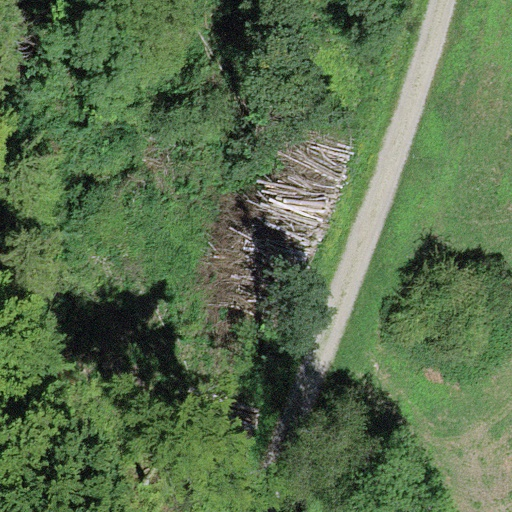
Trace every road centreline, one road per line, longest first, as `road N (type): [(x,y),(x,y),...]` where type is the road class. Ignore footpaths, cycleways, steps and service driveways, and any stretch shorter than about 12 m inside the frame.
road 1 (track): [(447,0),(269,511)]
road 2 (track): [(42,511),(40,0)]
